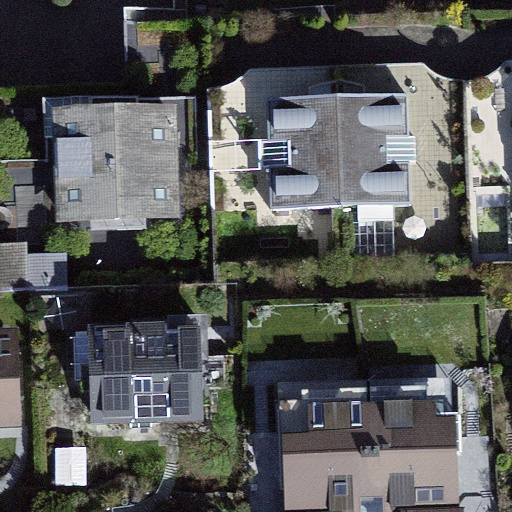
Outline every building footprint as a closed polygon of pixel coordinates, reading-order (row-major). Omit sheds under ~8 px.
[(413,101),(338,103),(342,216),(417,213),(413,101)] [(338,103),(263,105),(267,218),(342,216),(338,103)] [(178,106),(44,110),(48,231),(181,227),(178,106)] [(0,287),(70,285),(68,236),(0,238),(0,287)] [(200,325),(83,332),(90,440),(207,433),(200,325)] [(21,332),(0,332),(0,441),(26,441),(21,332)] [(459,511),(454,406),(363,410),(368,511),(459,511)] [(368,511),(363,410),(275,415),(279,511),(368,511)]
